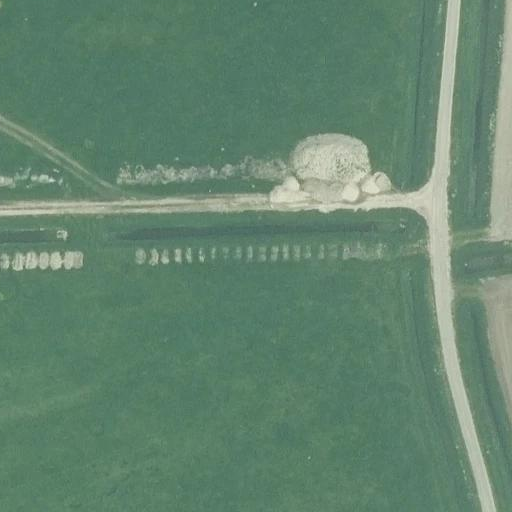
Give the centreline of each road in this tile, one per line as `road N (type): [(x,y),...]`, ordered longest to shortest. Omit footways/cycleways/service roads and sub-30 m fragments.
road 1 (unclassified): [(436,209),(0,215)]
road 2 (unclassified): [(436,209),(460,400),(486,468),(492,511)]
road 3 (unclassified): [(436,209),(460,0)]
